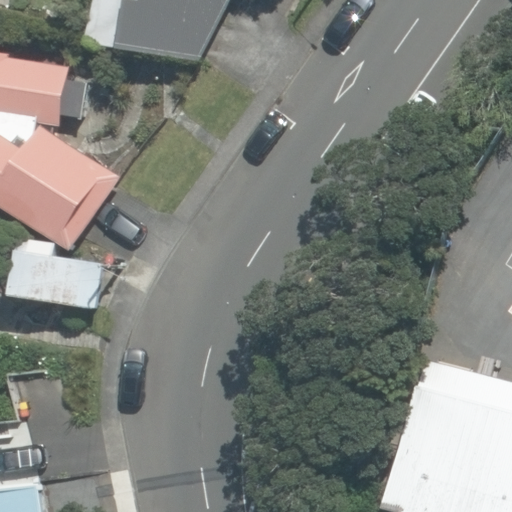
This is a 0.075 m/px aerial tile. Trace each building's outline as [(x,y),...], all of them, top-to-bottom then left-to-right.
[(95,0),(89,45),(200,59),(228,0),(95,0)] [(0,200),(70,248),(117,179),(56,136),(59,114),(83,118),(90,80),(71,77),(73,64),(0,50),(0,200)] [(12,238),(6,302),(106,311),(111,259),(56,254),(57,242),(12,238)] [(511,511),(511,382),(434,363),(394,511),(511,511)] [(0,477),(0,511),(53,511),(48,471),(0,477)]
